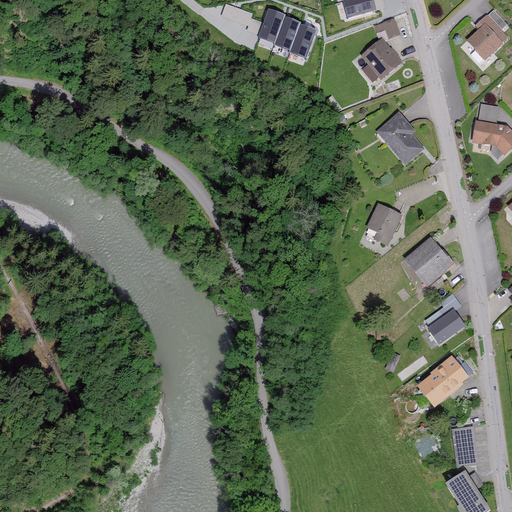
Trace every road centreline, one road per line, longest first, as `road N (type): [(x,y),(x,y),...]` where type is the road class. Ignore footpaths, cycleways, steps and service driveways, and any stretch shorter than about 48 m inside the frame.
road 1 (unclassified): [(284,511),(263,403),(260,318),(209,207),(170,163),(63,94),(0,79)]
road 2 (residential): [(508,511),(464,223)]
road 3 (residential): [(464,223),(426,47)]
